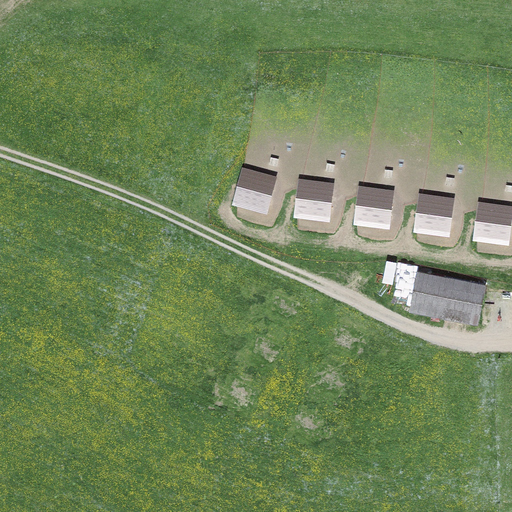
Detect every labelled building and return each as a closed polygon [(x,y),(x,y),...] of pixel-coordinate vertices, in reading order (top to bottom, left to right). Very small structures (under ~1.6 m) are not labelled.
[(238,172),(235,211),(271,214),(274,174),(238,172)] [(294,219),(330,223),(334,185),(298,181),(294,219)] [(355,229),(391,230),(392,190),(357,189),(355,229)] [(415,234),(451,235),(453,198),(417,196),(415,234)] [(474,243),(511,245),(511,238),(511,204),(476,202),(474,243)] [(482,289),(418,278),(412,311),(476,322),(482,289)]
